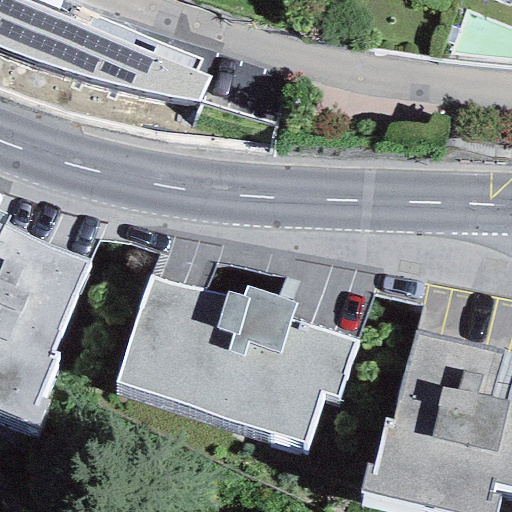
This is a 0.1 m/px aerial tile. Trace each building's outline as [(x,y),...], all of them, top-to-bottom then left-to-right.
[(210,78),(23,0),(0,0),(0,48),(59,70),(111,84),(198,102),(210,78)] [(0,224),(0,411),(37,428),(49,401),(40,397),(58,358),(51,355),(88,261),(1,223),(0,224)] [(224,298),(152,274),(116,383),(304,444),(322,392),(338,397),(356,344),(289,322),(295,303),(246,287),(243,297),(226,292),(224,298)] [(414,334),(392,420),(384,417),(373,465),(365,464),(359,492),(446,511),(494,511),(498,497),(489,495),(492,483),(511,487),(511,382),(510,382),(506,400),(490,397),(500,354),(414,334)] [(0,511),(49,511),(61,484),(0,457),(0,511)]
